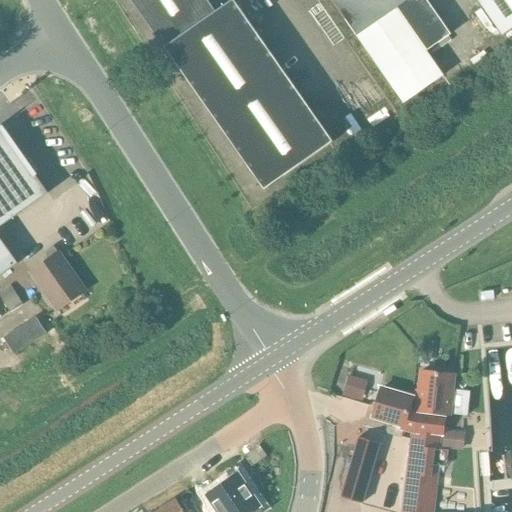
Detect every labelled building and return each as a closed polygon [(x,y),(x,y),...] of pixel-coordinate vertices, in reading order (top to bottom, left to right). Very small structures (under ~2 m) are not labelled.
[(333,142),(234,0),(233,0),(216,12),(207,0),(131,0),(265,190),(333,142)] [(332,0),(404,103),(444,76),(426,50),(450,34),(426,0),(332,0)] [(511,0),(477,0),(502,36),(511,28),(511,0)] [(0,276),(19,263),(0,237),(0,227),(48,193),(36,176),(32,179),(1,134),(0,135),(0,276)] [(34,276),(56,307),(83,289),(54,247),(46,253),(53,263),(34,276)] [(11,285),(0,292),(0,296),(11,313),(24,305),(11,285)] [(494,291),(481,293),(482,301),(495,299),(494,291)] [(4,338),(9,346),(15,355),(47,334),(36,317),(4,338)] [(417,411),(450,415),(455,375),(421,372),(417,411)] [(348,377),(343,396),(358,400),(364,381),(348,377)] [(382,389),(374,417),(389,422),(386,433),(401,437),(404,428),(414,431),(409,472),(404,511),(430,511),(434,482),(443,420),(418,417),(418,415),(415,415),(408,413),(413,398),(382,389)] [(444,430),(443,449),(464,451),(466,431),(444,430)] [(342,497),(361,503),(365,504),(383,444),(359,437),(342,497)] [(246,457),(253,467),(268,456),(260,446),(246,457)] [(207,496),(218,511),(217,511),(251,511),(260,506),(252,494),(253,493),(252,491),(251,492),(239,474),(207,496)] [(183,511),(176,500),(156,511),(183,511)]
